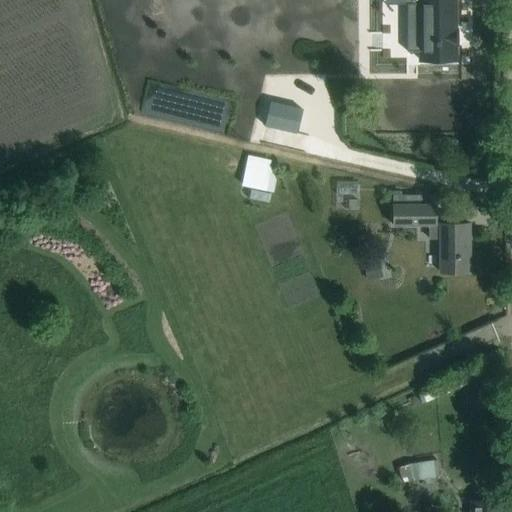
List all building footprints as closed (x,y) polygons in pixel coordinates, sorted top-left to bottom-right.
[(449,30),(454,30),(453,0),(411,0),(411,19),(419,19),(420,59),(450,59),(449,30)] [(305,12),(307,85),(350,85),(349,11),(305,12)] [(300,110),(270,102),(264,124),(295,132),(300,110)] [(434,204),(421,204),(421,193),(400,194),(400,190),(392,190),(392,204),(393,225),(428,225),(428,238),(439,238),(439,271),(467,271),(467,248),(469,248),(469,223),(438,224),(434,224),(434,204)] [(409,463),(412,479),(438,475),(436,459),(409,463)] [(499,511),(499,500),(479,500),(470,500),(469,511),(499,511)]
